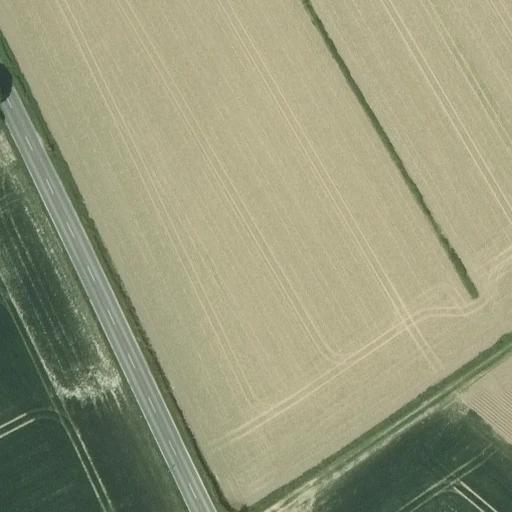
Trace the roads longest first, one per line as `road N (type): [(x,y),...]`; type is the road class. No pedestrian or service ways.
road 1 (tertiary): [(0,96),(199,511)]
road 2 (track): [(274,511),(511,348)]
